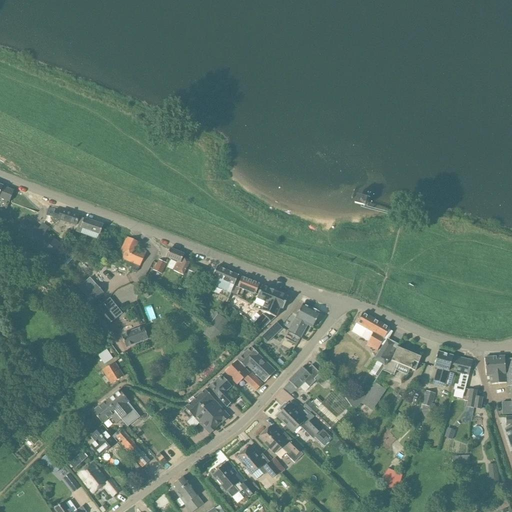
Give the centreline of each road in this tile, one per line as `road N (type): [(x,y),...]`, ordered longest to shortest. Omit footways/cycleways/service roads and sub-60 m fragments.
road 1 (residential): [(341,301),(0,176)]
road 2 (residential): [(117,511),(248,416),(341,301)]
road 3 (residential): [(481,347),(341,301)]
road 4 (residential): [(511,468),(481,347)]
